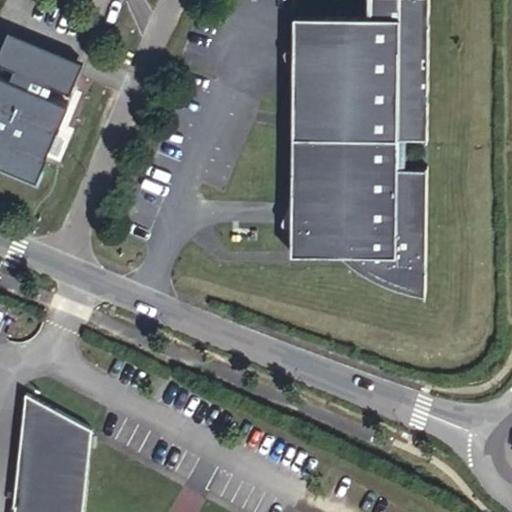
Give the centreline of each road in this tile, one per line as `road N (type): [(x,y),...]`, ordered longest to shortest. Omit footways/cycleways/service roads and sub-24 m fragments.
road 1 (unclassified): [(488,434),(64,264)]
road 2 (unclassified): [(64,264),(175,0)]
